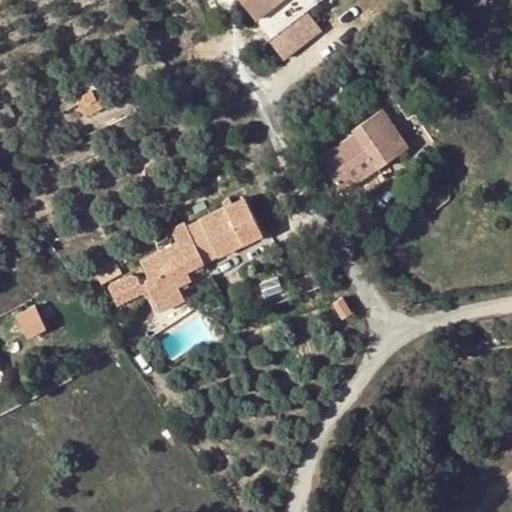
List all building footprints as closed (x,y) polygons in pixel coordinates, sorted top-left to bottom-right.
[(237,0),(254,21),(279,1),(280,0),(237,0)] [(280,0),(279,1),(285,10),(297,0),(280,0)] [(306,10),(268,39),(283,59),(322,30),(306,10)] [(400,76),(418,97),(432,85),(414,64),(400,76)] [(336,82),(315,97),(328,114),(348,98),(336,82)] [(104,104),(95,86),(84,92),(81,87),(72,91),(75,96),(73,97),(82,116),(104,104)] [(352,134),(376,169),(407,147),(384,112),(383,111),(351,132),(352,134)] [(352,134),(317,159),(341,193),(376,169),(352,134)] [(220,202),(224,208),(231,205),(228,198),(220,202)] [(141,263),(149,280),(199,255),(203,263),(216,257),(217,258),(262,235),(243,199),(231,205),(224,208),(198,221),(199,223),(186,229),(184,224),(175,228),(182,243),(141,263)] [(161,230),(152,236),(155,243),(165,238),(161,230)] [(199,255),(149,280),(155,293),(177,282),(190,276),(206,268),(203,263),(199,255)] [(122,274),(119,267),(98,279),(101,285),(122,274)] [(192,280),(190,276),(177,282),(179,287),(192,280)] [(185,299),(179,287),(177,282),(155,293),(149,280),(145,282),(159,311),(185,299)] [(126,282),(108,290),(114,302),(132,293),(126,282)] [(243,284),(234,286),(237,298),(246,295),(243,284)] [(332,303),(342,319),(352,313),(342,297),(332,303)] [(25,301),(1,313),(12,338),(37,327),(25,301)]
